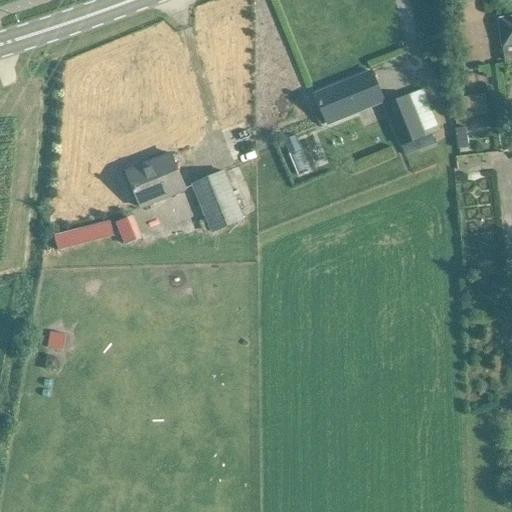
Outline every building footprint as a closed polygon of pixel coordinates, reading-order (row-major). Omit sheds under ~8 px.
[(511,19),(499,21),(504,59),(511,57),(511,19)] [(383,102),(379,91),(371,73),(349,82),(350,84),(335,90),(334,88),(316,95),(328,125),(383,102)] [(423,90),(383,106),(399,145),(401,145),(431,133),(439,129),(423,90)] [(460,98),(463,118),(489,115),(486,95),(460,98)] [(467,130),(456,131),(459,149),(469,148),(467,130)] [(240,132),(217,140),(228,171),(251,163),(240,132)] [(431,133),(401,145),(405,155),(435,143),(431,133)] [(152,167),(128,177),(141,208),(186,190),(171,155),(150,163),(152,167)] [(224,171),(191,184),(212,234),(245,221),(224,171)]
